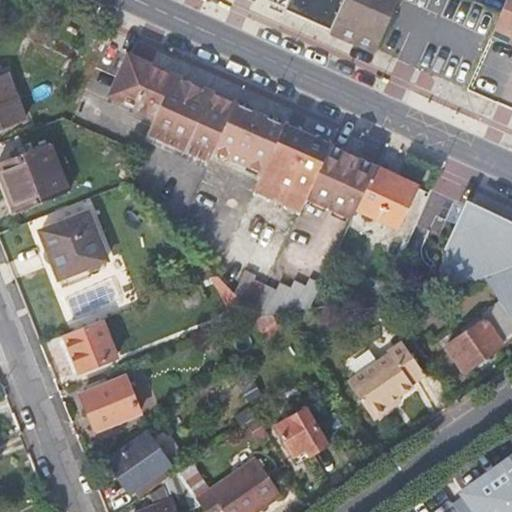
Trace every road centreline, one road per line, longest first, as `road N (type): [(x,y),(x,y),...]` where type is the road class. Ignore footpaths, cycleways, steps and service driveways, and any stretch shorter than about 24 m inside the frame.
road 1 (tertiary): [(135,0),(511,168)]
road 2 (residential): [(0,308),(79,511)]
road 3 (residential): [(348,511),(511,396)]
